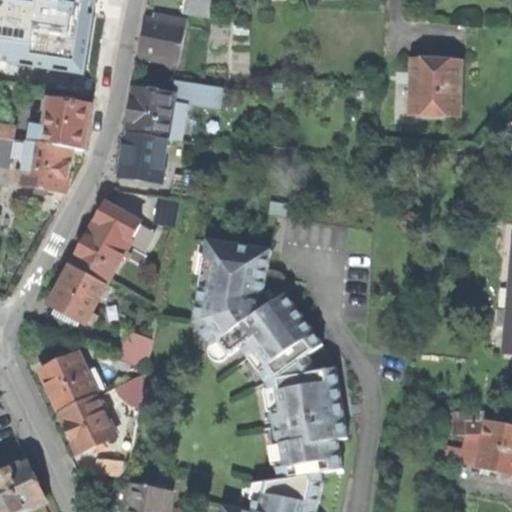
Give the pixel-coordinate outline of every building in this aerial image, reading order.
[(98,6),(98,0),(0,0),(0,64),(88,77),(98,6)] [(185,0),(183,13),(212,19),(211,0),(185,0)] [(140,57),(180,64),(187,21),(157,16),(156,23),(146,21),(143,39),(140,57)] [(461,117),(463,63),(439,62),(414,61),(412,115),(461,117)] [(132,111),(128,136),(168,142),(173,142),(192,145),(193,136),(169,132),(172,110),(179,111),(180,105),(173,103),(174,97),(135,91),(132,111)] [(89,128),(92,108),(45,100),(43,115),(48,116),(47,127),(34,125),(31,143),(75,150),(86,152),(89,128)] [(0,126),(0,138),(14,141),(15,141),(16,130),(0,126)] [(135,186),(160,190),(168,142),(128,136),(125,156),(122,178),(136,180),(135,186)] [(0,167),(11,170),(14,141),(0,138),(0,167)] [(190,155),(192,145),(173,142),(171,153),(190,155)] [(71,172),(75,150),(31,143),(30,143),(23,187),(67,193),(71,172)] [(176,176),(171,200),(181,202),(194,204),(199,174),(186,172),(185,177),(176,176)] [(154,226),(176,229),(181,202),(171,200),(159,198),(154,226)] [(83,248),(73,267),(107,286),(123,257),(129,260),(131,255),(126,252),(141,225),(107,206),(83,248)] [(197,274),(202,275),(209,276),(214,242),(208,241),(206,256),(201,255),(197,274)] [(286,295),(272,306),(269,301),(264,295),(271,290),(267,283),(271,251),(214,242),(209,276),(202,275),(194,324),(207,326),(206,338),(216,340),(229,358),(241,349),(248,359),(258,353),(277,380),(282,411),(271,413),(277,447),(283,446),(288,480),(277,482),(267,484),(263,503),(253,501),(251,511),(242,511),(224,508),(223,511),(318,511),(324,484),(322,474),(343,470),(339,441),(348,439),(344,411),(335,363),(286,295)] [(98,317),(92,314),(107,286),(73,267),(62,286),(51,306),(86,326),(89,319),(95,323),(98,317)] [(505,353),(511,353),(511,274),(509,311),(499,310),(497,329),(507,330),(505,353)] [(124,362),(147,372),(158,315),(134,301),(117,359),(124,362)] [(227,361),(229,358),(216,340),(206,338),(207,326),(194,324),(212,347),(210,350),(209,354),(210,358),(212,361),(216,364),(219,365),(223,364),(227,361)] [(267,385),(271,413),(282,411),(277,380),(258,353),(248,359),(267,385)] [(51,393),(60,414),(97,397),(78,356),(41,373),(51,393)] [(122,368),(124,362),(117,359),(114,358),(112,364),(122,368)] [(129,382),(120,386),(122,392),(131,388),(129,382)] [(78,454),(115,438),(97,397),(60,414),(69,434),(78,454)] [(467,415),(467,424),(488,425),(488,415),(467,415)] [(447,460),(511,474),(511,429),(488,425),(467,424),(467,436),(464,451),(450,448),(447,460)] [(272,447),(277,482),(288,480),(283,446),(277,447),(272,447)] [(28,461),(0,473),(0,511),(24,511),(46,502),(41,490),(28,461)] [(165,511),(170,492),(164,492),(165,486),(140,482),(139,487),(135,486),(129,511),(165,511)] [(251,501),(253,501),(263,503),(267,484),(255,486),(251,501)]
